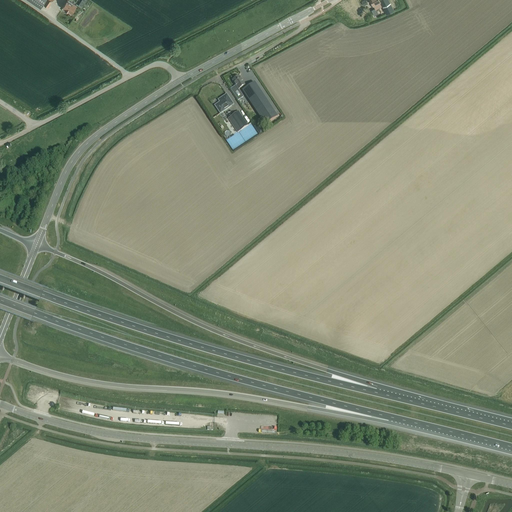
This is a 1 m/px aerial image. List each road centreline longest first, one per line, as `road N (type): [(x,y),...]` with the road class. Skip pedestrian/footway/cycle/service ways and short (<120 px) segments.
road 1 (unclassified): [(467,474),(313,450),(115,436),(0,404)]
road 2 (motorway): [(0,300),(204,370),(388,416)]
road 3 (motorway): [(379,392),(212,350),(0,278)]
road 4 (motorway): [(0,354),(98,383),(388,416)]
road 5 (motorway): [(379,392),(206,327),(35,245)]
road 6 (secondary): [(35,245),(81,148),(179,80)]
road 7 (unclassified): [(179,80),(160,64),(129,76),(24,0)]
road 8 (secondary): [(179,80),(329,0)]
road 9 (motorway): [(511,425),(379,392)]
road 10 (motorway): [(388,416),(511,446)]
